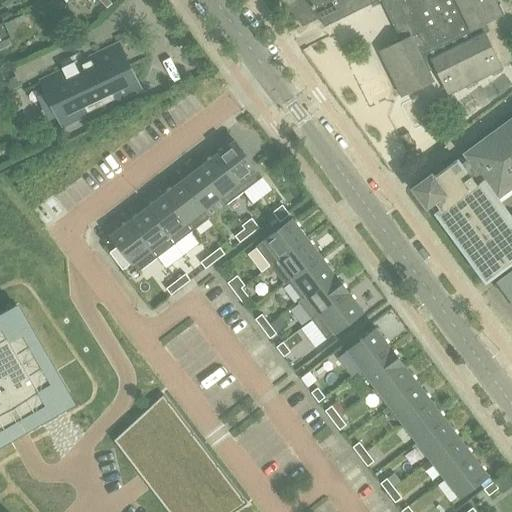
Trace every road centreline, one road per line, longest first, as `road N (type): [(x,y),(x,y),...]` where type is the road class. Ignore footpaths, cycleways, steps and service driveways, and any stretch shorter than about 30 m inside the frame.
road 1 (residential): [(511,388),(433,311),(257,81)]
road 2 (residential): [(275,511),(87,265)]
road 3 (residential): [(87,265),(61,232),(257,81)]
road 4 (residential): [(94,511),(80,451),(126,386),(81,295),(87,265)]
